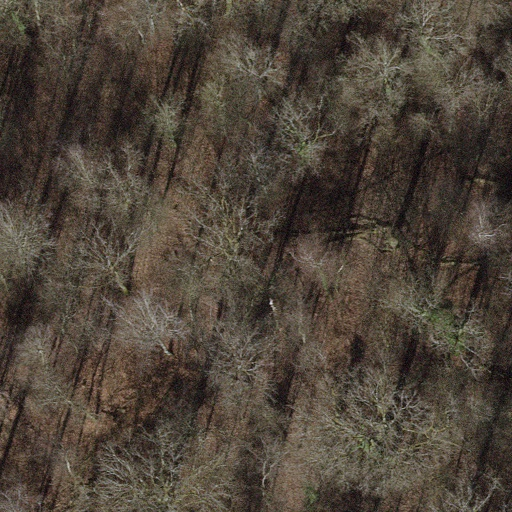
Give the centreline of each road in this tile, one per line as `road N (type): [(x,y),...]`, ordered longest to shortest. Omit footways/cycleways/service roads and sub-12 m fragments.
road 1 (track): [(358,511),(352,445),(374,120),(404,0)]
road 2 (track): [(50,511),(0,315)]
